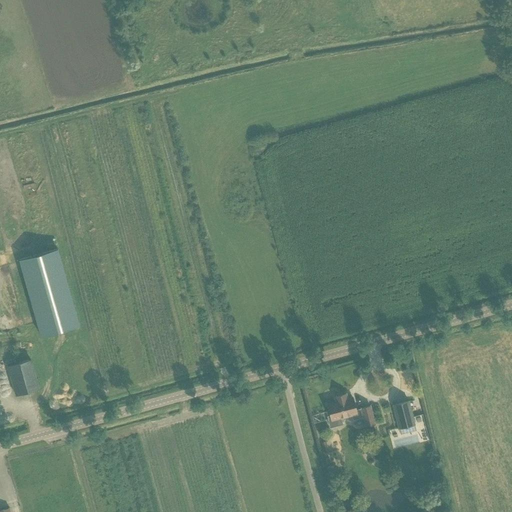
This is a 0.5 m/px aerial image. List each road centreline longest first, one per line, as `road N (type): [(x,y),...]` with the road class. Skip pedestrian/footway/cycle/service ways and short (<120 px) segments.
road 1 (tertiary): [(0,448),(511,303)]
road 2 (track): [(322,511),(282,369)]
